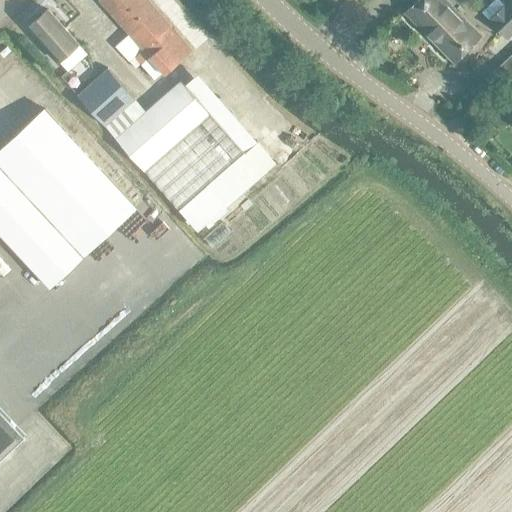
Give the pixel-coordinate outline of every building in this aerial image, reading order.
[(56,0),(55,1),(70,18),(81,9),(73,0),(56,0)] [(150,55),(166,73),(191,50),(146,0),(100,0),(130,32),(116,45),(128,61),(135,55),(141,62),(150,55)] [(417,0),(407,10),(455,59),(477,37),(441,0),(417,0)] [(507,36),(511,31),(511,0),(491,19),(507,36)] [(48,9),(29,26),(60,61),(80,44),(48,9)] [(0,52),(0,53),(3,57),(11,50),(7,46),(0,52)] [(511,53),(489,74),(500,86),(503,83),(511,75),(511,53)] [(186,84),(181,79),(146,110),(107,67),(78,95),(144,169),(199,229),(276,162),(199,73),(186,84)] [(44,108),(0,148),(0,232),(49,285),(135,206),(44,108)] [(0,459),(27,434),(0,405),(0,459)]
